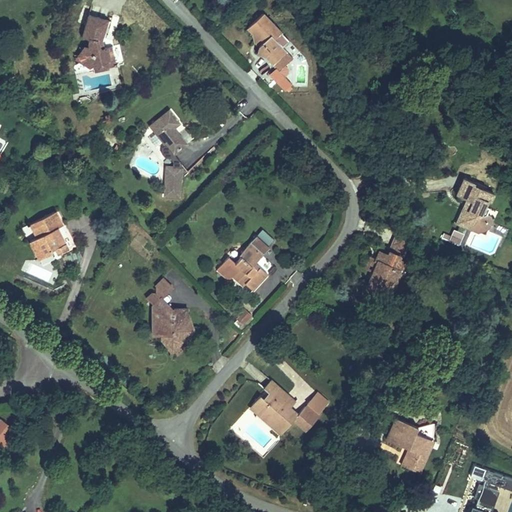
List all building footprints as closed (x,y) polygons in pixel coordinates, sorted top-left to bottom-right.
[(275,30),(256,10),(239,26),(247,33),(246,43),(252,44),(251,54),(261,56),(266,51),(270,55),(278,47),(269,37),(275,30)] [(77,17),(70,39),(77,42),(78,43),(78,46),(78,48),(75,48),(72,48),(70,49),(68,51),(67,54),(67,56),(68,58),(70,59),(75,61),(74,71),(88,75),(90,69),(88,68),(90,62),(94,63),(96,52),(92,51),(91,49),(91,46),(92,42),(97,25),(77,17)] [(104,27),(97,25),(92,42),(98,45),(104,27)] [(266,51),(261,56),(271,66),(282,55),(284,53),(278,47),(270,55),(266,51)] [(103,53),(96,52),(94,63),(90,62),(88,68),(90,69),(88,75),(97,71),(103,53)] [(282,55),(271,66),(279,74),(290,63),(282,55)] [(166,171),(161,170),(156,199),(162,200),(163,197),(171,198),(173,184),(181,178),(167,159),(181,149),(169,133),(175,128),(165,115),(145,129),(160,150),(157,152),(156,157),(159,162),(165,163),(167,166),(166,171)] [(454,177),(445,197),(454,202),(444,224),(448,226),(460,222),(465,226),(481,221),(479,214),(475,213),(478,206),(473,204),(475,200),(479,202),(483,193),(463,184),(463,181),(454,177)] [(23,243),(32,262),(45,256),(43,253),(48,250),(52,257),(58,254),(47,231),(55,227),(48,213),(23,226),(30,240),(23,243)] [(460,222),(448,226),(467,234),(479,230),(481,221),(465,226),(460,222)] [(55,227),(47,231),(58,254),(66,251),(55,227)] [(227,259),(214,270),(224,282),(227,279),(237,290),(240,287),(248,295),(265,281),(254,268),(260,262),(258,260),(268,252),(264,247),(269,243),(263,236),(258,240),(257,239),(247,248),(255,256),(245,265),(240,260),(233,266),(227,259)] [(255,256),(247,248),(238,256),(245,265),(255,256)] [(375,288),(387,294),(396,273),(400,275),(404,266),(394,261),(396,256),(384,251),(382,255),(373,251),(369,260),(372,262),(366,273),(359,291),(372,296),(375,288)] [(369,260),(362,257),(357,269),(366,273),(372,262),(369,260)] [(160,294),(161,295),(172,281),(164,274),(153,289),(160,294)] [(372,296),(383,302),(387,294),(375,288),(372,296)] [(153,304),(153,313),(164,309),(170,313),(175,305),(161,295),(160,294),(153,304)] [(164,309),(153,313),(153,335),(162,335),(162,342),(183,340),(191,332),(190,315),(172,315),(172,314),(170,313),(164,309)] [(203,323),(190,315),(191,332),(183,340),(162,342),(176,358),(203,323)] [(287,414),(277,405),(283,399),(263,381),(256,388),(264,395),(257,402),(252,397),(242,408),(277,439),(294,420),(287,414)] [(293,408),(283,399),(277,405),(287,414),(293,408)] [(36,406),(26,400),(19,409),(29,415),(36,406)] [(413,423),(390,413),(380,436),(398,444),(401,437),(407,440),(397,463),(416,471),(426,448),(415,443),(420,433),(411,429),(413,423)] [(5,428),(2,432),(9,438),(12,434),(5,428)] [(0,449),(9,438),(2,432),(0,434),(0,449)] [(420,433),(415,443),(426,448),(431,438),(420,433)] [(484,511),(489,497),(477,493),(479,488),(505,496),(508,485),(475,475),(471,486),(474,487),(473,491),(470,491),(465,504),(468,505),(466,511),(484,511)]
